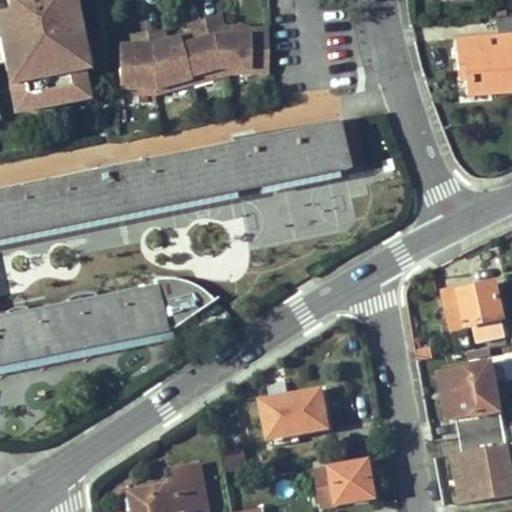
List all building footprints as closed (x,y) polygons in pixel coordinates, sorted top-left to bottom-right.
[(0,0),(0,2),(2,14),(0,13),(0,33),(1,38),(5,62),(15,111),(72,100),(69,86),(85,83),(81,68),(86,67),(81,41),(72,0),(0,0)] [(228,75),(266,75),(266,32),(220,32),(217,18),(187,27),(190,37),(162,44),(160,33),(130,38),(131,48),(117,48),(117,96),(153,96),(228,75)] [(511,18),(495,20),(496,36),(497,50),(478,51),(476,38),(454,40),(457,70),(464,70),(465,80),(466,95),(511,91),(511,18)] [(478,51),(497,50),(496,36),(476,38),(478,51)] [(87,40),(81,41),(86,67),(92,65),(87,40)] [(464,70),(457,70),(457,81),(465,80),(464,70)] [(85,83),(69,86),(72,100),(87,97),(85,83)] [(215,147),(223,192),(345,168),(336,122),(215,147)] [(140,209),(223,192),(215,147),(132,164),(140,209)] [(43,229),(140,209),(132,164),(100,170),(99,167),(91,168),(92,172),(34,183),(43,229)] [(0,237),(43,229),(34,183),(0,190),(0,237)] [(0,362),(164,330),(155,285),(0,315),(0,362)] [(461,291),(444,296),(453,333),(504,320),(495,286),(462,295),(461,291)] [(416,351),(418,361),(434,359),(432,348),(416,351)] [(448,371),(456,420),(458,420),(462,437),(505,430),(493,364),(448,371)] [(263,402),(270,439),(271,439),(297,434),(328,428),(322,392),(263,402)] [(470,504),(511,496),(511,468),(505,430),(462,437),(464,454),(461,454),(470,504)] [(297,434),(271,439),(272,447),(299,442),(297,434)] [(225,468),(245,465),(243,450),(223,453),(225,468)] [(374,499),(368,463),(317,472),(323,508),(374,499)] [(135,511),(200,511),(205,511),(198,469),(169,473),(171,488),(133,495),(135,511)]
